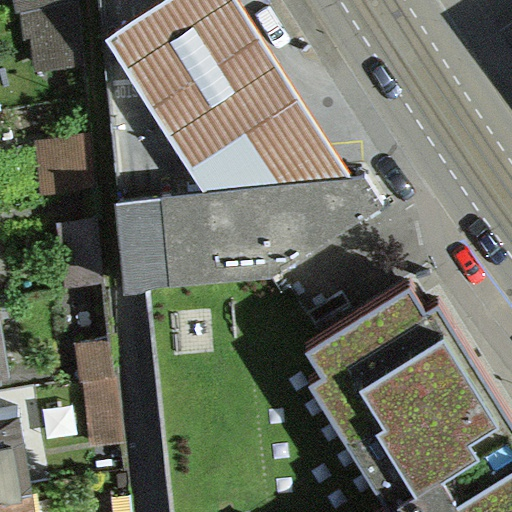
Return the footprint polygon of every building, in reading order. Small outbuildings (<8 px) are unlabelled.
[(13,0),(17,13),(20,13),(72,0),(13,0)] [(86,65),(79,0),(72,0),(20,13),(24,39),(31,37),(36,73),(86,65)] [(349,171),(237,0),(154,0),(109,30),(202,185),(349,171)] [(98,182),(90,128),(35,135),(42,189),(98,182)] [(202,185),(115,193),(128,284),(147,285),(172,511),(511,511),(511,403),(437,282),(421,295),(405,266),(306,326),(272,265),(382,201),(365,171),(349,171),(202,185)] [(124,437),(95,212),(57,217),(65,283),(55,285),(64,345),(76,343),(82,379),(91,441),(124,437)] [(20,401),(0,404),(0,484),(34,479),(20,401)] [(0,511),(38,511),(34,479),(0,484),(0,511)]
